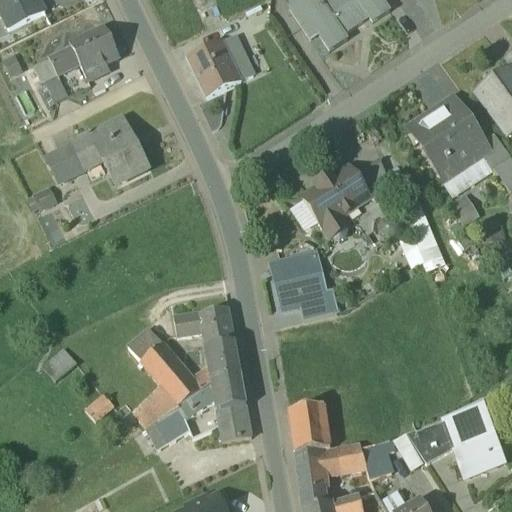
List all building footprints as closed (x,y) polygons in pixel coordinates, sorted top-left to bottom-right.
[(0,0),(0,19),(8,35),(44,18),(34,0),(0,0)] [(323,9),(316,0),(311,0),(289,15),(310,46),(318,41),(328,56),(346,44),(343,40),(334,26),(333,26),(331,23),(331,22),(323,10),(323,9)] [(316,0),(323,9),(336,1),(335,0),(316,0)] [(335,0),(336,1),(323,9),(323,10),(331,22),(331,23),(333,26),(334,26),(343,40),(368,22),(371,27),(389,15),(378,0),(335,0)] [(103,33),(70,49),(72,54),(80,70),(88,87),(108,77),(105,71),(118,64),(103,33)] [(220,46),(239,87),(255,80),(235,39),(220,46)] [(239,87),(220,46),(187,62),(206,103),(239,87)] [(72,54),(49,65),(56,80),(56,81),(80,70),(72,54)] [(49,65),(33,73),(40,88),(44,86),(56,80),(49,65)] [(511,80),(509,77),(479,99),(507,137),(511,133),(511,80)] [(56,80),(44,86),(55,108),(67,102),(56,81),(56,80)] [(481,148),(453,105),(436,117),(439,121),(429,128),(428,127),(412,138),(439,178),(451,170),(455,176),(471,165),(469,162),(478,156),(484,151),(481,148)] [(147,175),(121,125),(91,140),(90,138),(88,139),(89,141),(72,150),(72,151),(85,176),(102,167),(115,191),(147,175)] [(493,140),(481,148),(484,151),(478,156),(491,175),(510,162),(493,140)] [(85,176),(72,151),(59,157),(72,182),(85,176)] [(72,182),(59,157),(45,164),(58,189),(72,182)] [(379,165),(354,182),(368,205),(390,190),(379,165)] [(347,172),(332,182),(331,182),(315,192),(315,193),(301,202),(329,245),(332,243),(334,244),(337,245),(340,244),(342,243),(344,240),(345,237),(344,234),(347,233),(343,226),(344,220),(368,205),(354,182),(347,172)] [(49,197),(33,204),(39,218),(55,211),(49,197)] [(463,220),(475,212),(466,199),(454,207),(463,220)] [(431,234),(403,245),(414,271),(442,259),(431,234)] [(315,260),(270,271),(282,318),(299,314),(327,307),(325,299),(315,260)] [(338,318),(332,297),(325,299),(327,307),(299,314),(303,328),(338,318)] [(234,350),(231,334),(228,316),(200,321),(203,339),(206,339),(208,355),(234,350)] [(177,344),(203,339),(200,321),(173,326),(177,344)] [(149,336),(127,354),(140,370),(162,352),(149,336)] [(234,350),(208,355),(212,375),(214,387),(240,382),(234,350)] [(192,388),(162,352),(140,370),(161,394),(178,414),(202,399),(192,388)] [(63,356),(42,374),(55,389),(76,371),(63,356)] [(212,375),(192,388),(202,399),(215,390),(214,387),(212,375)] [(240,382),(214,387),(215,390),(218,405),(223,432),(248,428),(240,382)] [(202,399),(178,414),(184,427),(218,405),(215,390),(202,399)] [(161,394),(131,418),(146,435),(178,417),(178,415),(178,414),(161,394)] [(102,402),(84,417),(95,429),(113,414),(102,402)] [(323,411),(287,417),(293,461),(321,456),(329,455),(327,443),(323,411)] [(474,412),(415,436),(406,439),(425,469),(455,452),(465,480),(495,469),(474,412)] [(184,427),(178,414),(178,415),(178,417),(146,435),(159,456),(190,437),(184,427)] [(223,432),(218,433),(220,442),(221,449),(251,444),(248,428),(223,432)] [(218,433),(193,445),(196,454),(220,442),(218,433)] [(384,448),(360,456),(364,468),(370,485),(394,477),(384,448)] [(358,450),(336,454),(338,472),(342,472),(364,468),(360,456),(358,450)] [(329,455),(321,456),(323,474),(324,482),(339,480),(339,479),(338,472),(336,454),(329,455)] [(321,456),(293,461),(296,480),(306,478),(323,474),(321,456)] [(323,474),(306,478),(310,499),(326,495),(324,482),(323,474)] [(306,478),(296,480),(299,499),(299,501),(310,499),(306,478)] [(310,499),(299,501),(299,499),(298,499),(300,511),(333,511),(333,509),(328,510),(326,495),(310,499)] [(406,511),(397,496),(380,507),(383,511),(406,511)] [(360,511),(358,502),(333,509),(333,511),(360,511)] [(220,511),(217,503),(207,508),(205,504),(189,511),(220,511)]
